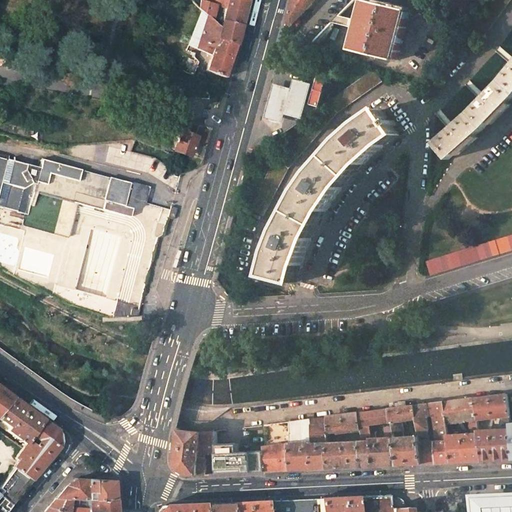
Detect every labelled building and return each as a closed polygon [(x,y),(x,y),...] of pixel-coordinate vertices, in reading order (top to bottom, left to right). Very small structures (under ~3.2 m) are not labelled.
[(215,1),(212,0),(198,0),(197,5),(202,9),(210,17),(211,11),(215,1)] [(244,11),(247,0),(216,0),(217,1),(226,4),(222,19),(240,25),(244,11)] [(292,0),(287,22),(291,26),(315,0),(292,0)] [(366,0),(361,22),(359,30),(354,52),(391,61),(395,42),(397,42),(401,28),(399,27),(403,9),(366,0)] [(363,0),(361,0),(356,21),(361,22),(366,0),(363,0)] [(492,0),(483,13),(467,32),(479,41),(489,28),(509,0),(492,0)] [(210,17),(202,9),(190,46),(212,55),(218,38),(220,27),(214,21),(210,17)] [(222,19),(217,16),(214,21),(220,27),(222,19)] [(222,19),(220,27),(218,38),(235,43),(238,35),(240,25),(222,19)] [(354,52),(359,30),(354,29),(349,51),(354,52)] [(235,43),(218,38),(212,55),(207,71),(226,77),(231,60),(235,43)] [(306,39),(294,52),(298,57),(310,44),(306,39)] [(196,53),(191,51),(182,70),(186,73),(194,75),(198,63),(194,57),(196,53)] [(454,125),(434,143),(448,160),(484,127),(511,97),(511,63),(497,82),(485,95),(466,114),(454,125)] [(250,209),(264,216),(287,167),(342,113),(381,80),(372,69),(352,85),(330,103),(303,130),(276,157),(272,156),(260,182),(262,182),(250,209)] [(327,78),(318,76),(310,105),(320,107),(327,78)] [(292,88),(275,84),(266,119),(284,124),(287,115),(304,119),(312,85),(295,79),(292,88)] [(398,133),(415,122),(395,92),(384,100),(386,104),(381,108),(382,110),(376,116),(343,145),(322,168),(301,197),(286,226),(278,245),(267,274),(295,282),(302,263),(306,251),(317,229),(328,208),(343,187),(363,164),(398,133)] [(373,113),(376,116),(382,110),(381,108),(386,104),(384,100),(373,108),(375,111),(373,113)] [(181,134),(175,150),(190,156),(196,139),(181,134)] [(130,209),(134,209),(135,209),(140,208),(144,205),(145,203),(146,196),(141,195),(144,186),(42,162),(39,162),(32,161),(30,169),(4,163),(4,160),(0,158),(0,211),(71,229),(80,195),(123,206),(123,207),(130,209)] [(511,235),(427,262),(432,274),(511,250),(511,235)] [(116,301),(111,318),(136,317),(137,316),(139,307),(116,301)] [(255,366),(252,355),(238,358),(241,370),(255,366)] [(0,414),(4,411),(14,399),(0,388),(0,414)] [(508,394),(473,398),(478,420),(503,417),(504,430),(481,431),(487,461),(504,460),(511,459),(511,424),(511,416),(508,394)] [(481,431),(478,420),(473,398),(446,402),(450,427),(451,432),(455,431),(454,423),(474,421),(476,434),(456,435),(451,435),(452,442),(456,463),(474,462),(487,461),(481,431)] [(21,404),(14,399),(4,411),(0,414),(0,419),(10,427),(8,431),(25,445),(43,420),(21,404)] [(446,402),(432,403),(434,416),(435,416),(436,422),(442,428),(450,427),(446,402)] [(430,404),(415,406),(418,419),(420,428),(420,430),(432,430),(430,417),(432,416),(430,404)] [(395,429),(397,438),(402,466),(417,465),(427,464),(423,443),(422,436),(411,437),(408,437),(406,421),(409,420),(411,420),(418,419),(415,406),(391,409),(393,423),(394,423),(395,429)] [(391,409),(362,412),(364,429),(365,439),(372,438),(371,425),(393,423),(391,409)] [(338,432),(364,429),(362,412),(328,417),(332,433),(338,432)] [(333,439),(332,433),(328,417),(291,422),(294,444),(292,444),(293,472),(318,470),(332,470),(334,444),(333,439)] [(418,419),(411,420),(412,429),(420,428),(418,419)] [(50,425),(43,420),(25,445),(15,459),(17,460),(13,467),(31,480),(45,463),(58,448),(56,430),(50,425)] [(294,444),(291,422),(268,424),(271,447),(267,447),(268,473),(293,472),(292,444),(294,444)] [(452,442),(451,435),(451,432),(450,427),(442,428),(436,422),(439,442),(452,442)] [(217,454),(216,431),(200,432),(180,430),(177,448),(176,456),(175,464),(180,471),(199,477),(209,476),(208,455),(217,454)] [(256,460),(246,460),(246,467),(229,468),(228,430),(216,431),(217,454),(218,476),(268,473),(267,447),(255,449),(256,460)] [(423,443),(434,443),(432,430),(420,430),(422,436),(423,443)] [(393,439),(375,440),(375,441),(366,442),(368,468),(383,467),(402,466),(397,438),(393,439)] [(366,442),(334,444),(332,470),(351,468),(368,468),(366,442)] [(437,442),(434,443),(423,443),(427,464),(436,464),(440,464),(437,442)] [(456,463),(452,442),(439,442),(437,442),(440,464),(450,463),(456,463)] [(0,511),(3,511),(31,480),(13,467),(0,483),(0,484),(4,488),(0,491),(0,511)] [(67,484),(56,497),(114,499),(114,488),(113,480),(75,478),(67,484)] [(368,496),(357,496),(357,511),(390,511),(389,498),(389,495),(368,496)] [(331,498),(319,498),(319,511),(357,511),(357,496),(331,498)] [(67,511),(115,511),(115,508),(114,499),(56,497),(52,502),(47,507),(67,511)] [(281,500),(268,500),(268,511),(319,511),(319,498),(309,499),(303,507),(287,507),(281,500)] [(398,498),(389,498),(390,511),(409,511),(409,510),(406,510),(404,502),(402,500),(401,499),(398,498)] [(287,500),(281,500),(287,507),(303,507),(309,499),(287,500)] [(268,511),(268,500),(245,501),(230,502),(230,511),(268,511)] [(496,511),(511,511),(511,500),(496,503),(496,511)] [(211,503),(204,503),(204,511),(230,511),(230,502),(211,503)] [(204,511),(204,503),(164,505),(157,511),(204,511)]
